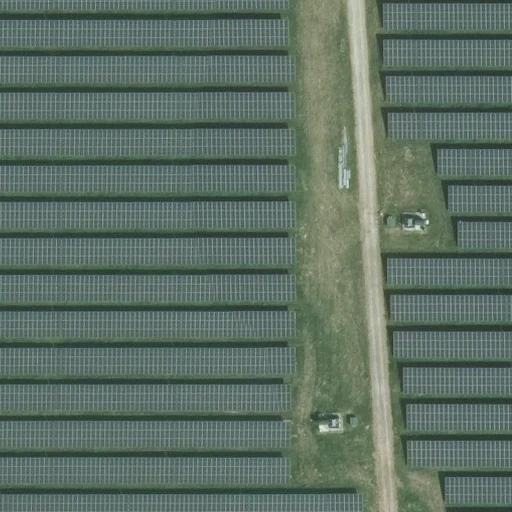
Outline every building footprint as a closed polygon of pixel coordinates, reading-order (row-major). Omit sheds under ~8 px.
[(0,43),(209,40),(174,1),(210,0),(209,0),(0,0),(0,238),(299,233),(299,226),(189,228),(186,53),(0,55),(0,81),(5,87),(0,91),(0,43)] [(204,191),(203,217),(237,219),(238,192),(204,191)] [(429,292),(412,297),(419,319),(436,314),(429,292)] [(238,405),(296,408),(297,382),(239,379),(238,405)] [(272,511),(272,490),(209,491),(208,511),(272,511)] [(192,511),(194,492),(170,491),(169,511),(192,511)] [(368,511),(368,492),(275,491),(274,511),(368,511)]
